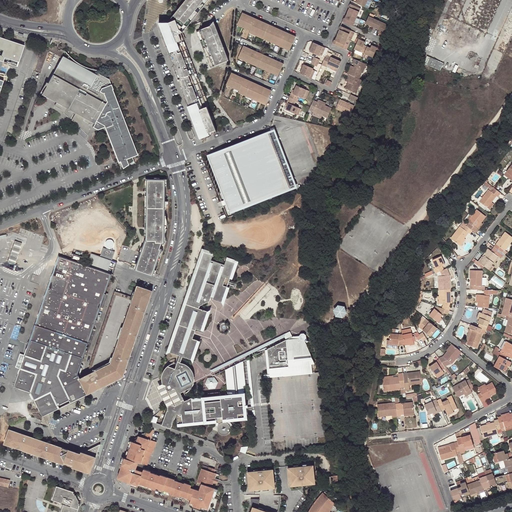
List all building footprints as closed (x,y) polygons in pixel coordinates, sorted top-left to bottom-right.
[(217,132),(207,106),(179,34),(181,33),(182,31),(180,29),(203,0),(185,0),(173,15),(177,19),(168,23),(167,22),(162,22),(159,23),(162,32),(164,32),(166,39),(169,45),(166,46),(179,79),(177,80),(190,113),(193,112),(197,121),(195,124),(200,139),(217,132)] [(182,33),(208,0),(203,0),(180,29),(182,31),(181,33),(179,34),(207,106),(209,106),(183,39),(184,39),(182,33)] [(357,17),(361,8),(350,4),(349,7),(350,8),(347,13),(357,17)] [(242,13),(238,23),(244,25),(248,16),(242,13)] [(345,18),(344,18),(342,21),(353,26),(357,17),(347,13),(345,18)] [(244,26),(251,29),(256,19),(249,16),(244,26)] [(379,21),(374,18),(369,16),(367,22),(366,23),(376,28),(379,21)] [(262,22),(256,19),(251,29),(250,31),(257,34),(262,22)] [(379,29),(378,32),(384,34),(388,25),(379,21),(376,28),(379,29)] [(257,34),(263,37),(269,25),(262,22),(257,34)] [(200,30),(202,36),(203,39),(206,46),(208,52),(210,56),(214,66),(228,60),(214,24),(201,29),(200,30)] [(275,28),(269,25),(263,37),(270,40),(275,28)] [(340,30),(338,35),(347,39),(351,31),(340,26),(339,29),(340,30)] [(270,40),(277,43),(282,31),(275,28),(270,40)] [(289,34),(282,31),(277,43),(284,46),(289,34)] [(296,37),(289,34),(284,46),(290,49),(296,37)] [(333,44),(343,48),(347,39),(338,35),(335,40),(334,40),(333,44)] [(0,72),(3,60),(18,64),(24,43),(0,36),(0,72)] [(362,52),(364,53),(368,46),(364,44),(365,42),(359,39),(357,43),(354,49),(356,49),(362,52)] [(92,127),(88,125),(90,121),(94,124),(96,121),(103,126),(120,167),(134,161),(131,157),(137,155),(109,79),(98,73),(97,75),(63,56),(66,52),(66,51),(61,49),(60,51),(59,50),(54,47),(52,47),(49,45),(43,42),(42,47),(48,50),(61,58),(48,84),(42,94),(57,102),(55,106),(60,109),(64,113),(68,107),(76,111),(72,120),(81,129),(83,125),(87,126),(84,132),(87,135),(92,127)] [(314,42),(310,52),(319,56),(319,55),(323,46),(314,42)] [(371,48),(368,46),(364,53),(373,57),(377,48),(372,45),(371,48)] [(245,61),(250,49),(243,46),(238,58),(245,61)] [(39,73),(40,73),(48,50),(42,47),(34,71),(39,73)] [(257,52),(250,49),(245,61),(251,64),(257,52)] [(251,64),(258,67),(263,55),(257,52),(251,64)] [(270,58),(263,55),(258,67),(265,70),(270,58)] [(330,58),(326,56),(324,61),(322,65),(326,67),(328,64),(338,69),(341,62),(331,57),(330,58)] [(442,63),(429,57),(425,64),(439,70),(442,63)] [(265,70),(271,73),(277,61),(270,58),(265,70)] [(277,61),(271,73),(278,76),(283,64),(277,61)] [(367,64),(361,61),(360,61),(358,65),(356,64),(355,67),(353,67),(351,66),(347,74),(349,74),(351,75),(359,78),(362,72),(362,73),(367,64)] [(303,65),(302,68),(300,73),(309,77),(313,70),(313,68),(304,64),(303,65)] [(231,73),(227,82),(234,86),(238,76),(231,73)] [(359,78),(351,75),(348,82),(345,88),(356,92),(361,80),(359,78)] [(234,86),(240,89),(245,79),(238,76),(234,86)] [(240,91),(246,94),(251,82),(245,79),(240,89),(240,91)] [(246,94),(253,97),(258,85),(251,82),(246,94)] [(253,97),(259,100),(265,88),(258,85),(253,97)] [(297,85),(294,90),(293,94),(291,93),(289,97),(296,101),(298,96),(305,99),(309,91),(297,85)] [(271,91),(265,88),(259,100),(266,103),(271,91)] [(296,101),(289,97),(287,102),(289,103),(287,106),(286,109),(299,115),(301,109),(294,106),(296,101)] [(340,99),(336,108),(344,112),(350,115),(351,114),(354,105),(340,99)] [(309,110),(327,118),(332,108),(325,105),(317,102),(313,100),(309,110)] [(275,130),(268,132),(270,137),(289,187),(290,189),(290,191),(297,188),(275,130)] [(224,151),(211,156),(230,204),(228,205),(231,211),(288,190),(287,187),(289,187),(270,137),(268,137),(267,135),(224,151)] [(211,156),(224,151),(222,146),(207,152),(209,155),(209,156),(211,156)] [(207,155),(226,205),(228,205),(230,204),(211,156),(209,156),(209,155),(207,155)] [(148,180),(147,245),(144,244),(136,269),(151,274),(155,275),(164,248),(164,181),(148,180)] [(487,208),(491,203),(496,196),(498,197),(501,193),(493,188),(490,191),(488,190),(479,202),(487,208)] [(469,223),(468,224),(466,226),(472,230),(475,233),(478,230),(476,228),(481,222),(485,216),(476,210),(471,216),(467,222),(469,223)] [(458,228),(450,239),(459,245),(464,238),(468,232),(458,228)] [(511,236),(505,231),(500,237),(496,242),(494,246),(503,250),(505,250),(511,240),(511,236)] [(15,241),(8,262),(15,264),(22,243),(15,241)] [(102,247),(100,256),(111,260),(114,251),(102,247)] [(501,252),(493,247),(491,249),(498,255),(499,255),(501,252)] [(487,249),(485,252),(486,253),(483,257),(481,256),(478,261),(481,264),(488,269),(491,265),(498,256),(490,251),(487,249)] [(476,260),(478,261),(481,256),(483,257),(486,253),(485,252),(484,253),(482,251),(477,258),(475,256),(474,258),(475,259),(476,260)] [(222,302),(235,263),(226,260),(225,264),(212,260),(213,255),(204,252),(189,296),(207,302),(210,300),(211,296),(213,297),(212,299),(222,302)] [(59,255),(24,356),(21,367),(15,383),(14,386),(31,392),(34,398),(42,415),(59,407),(69,402),(87,393),(79,378),(78,377),(77,374),(86,347),(88,342),(103,297),(104,292),(111,273),(107,272),(111,260),(99,256),(91,253),(89,259),(87,265),(59,255)] [(436,269),(434,270),(435,274),(444,270),(442,266),(444,265),(440,256),(432,260),(432,261),(436,269)] [(435,276),(438,276),(438,283),(439,290),(450,289),(449,275),(443,276),(442,274),(448,272),(447,268),(444,270),(435,274),(435,276)] [(473,279),(473,285),(470,285),(470,289),(485,290),(486,286),(482,285),(483,277),(483,270),(470,270),(470,279),(471,279),(473,279)] [(495,275),(491,280),(502,287),(505,282),(495,275)] [(114,291),(88,367),(91,373),(97,385),(122,373),(150,290),(137,286),(135,292),(134,297),(131,297),(114,291)] [(439,290),(439,296),(440,303),(444,303),(450,303),(451,303),(451,297),(450,289),(439,290)] [(122,373),(97,385),(91,373),(79,378),(87,393),(87,394),(123,376),(152,291),(150,290),(122,373)] [(419,294),(417,300),(416,303),(413,308),(416,310),(419,305),(419,304),(421,301),(422,291),(421,291),(419,291),(419,294)] [(480,295),(479,303),(478,307),(489,308),(490,296),(486,296),(480,295)] [(175,388),(181,402),(184,400),(178,386),(192,379),(188,371),(186,372),(183,364),(180,363),(182,356),(191,359),(197,340),(192,338),(195,328),(201,330),(207,311),(198,308),(199,306),(207,302),(189,296),(170,352),(178,355),(174,368),(170,367),(168,368),(167,369),(166,371),(165,372),(165,374),(164,375),(164,377),(164,379),(164,381),(164,382),(165,384),(165,385),(165,386),(165,387),(166,387),(166,388),(167,389),(168,390),(169,390),(170,390),(171,390),(172,389),(173,389),(173,388),(174,387),(175,388)] [(511,299),(506,298),(502,315),(506,315),(509,316),(511,317),(511,299)] [(345,316),(346,305),(335,304),(334,316),(345,316)] [(425,312),(429,315),(435,309),(431,306),(425,312)] [(429,315),(436,321),(439,318),(443,313),(447,314),(449,310),(441,308),(439,307),(438,312),(435,309),(429,315)] [(484,330),(486,330),(491,317),(489,316),(483,314),(482,314),(479,320),(478,324),(479,324),(478,327),(484,330)] [(422,331),(424,332),(429,336),(432,332),(433,333),(437,328),(425,319),(422,324),(425,327),(422,331)] [(470,329),(472,330),(468,340),(467,344),(477,349),(484,330),(478,327),(471,325),(470,329)] [(404,345),(404,346),(409,345),(409,343),(413,342),(413,341),(412,335),(411,329),(401,331),(402,334),(404,345)] [(390,333),(390,335),(390,341),(387,340),(386,348),(394,348),(394,344),(398,345),(398,346),(399,346),(404,345),(402,334),(398,334),(390,333)] [(267,348),(269,373),(312,368),(311,362),(314,362),(304,339),(301,339),(299,337),(287,339),(267,348)] [(511,344),(506,341),(500,352),(506,356),(511,358),(511,344)] [(439,359),(445,368),(446,367),(451,363),(452,364),(462,352),(454,346),(450,351),(449,351),(444,356),(439,359)] [(507,366),(509,367),(511,362),(505,358),(506,356),(500,352),(498,351),(494,349),(492,354),(498,357),(493,366),(502,371),(503,370),(505,365),(507,366)] [(165,369),(163,371),(162,374),(162,380),(163,384),(163,386),(162,387),(162,388),(161,389),(161,390),(160,391),(159,392),(166,405),(166,404),(167,403),(167,402),(168,402),(169,402),(170,401),(171,402),(172,402),(173,403),(174,404),(174,405),(181,402),(175,388),(174,387),(173,388),(173,389),(172,389),(171,390),(170,390),(169,390),(168,390),(167,389),(166,388),(166,387),(165,387),(165,386),(165,385),(165,384),(164,382),(164,381),(164,379),(164,377),(164,375),(165,374),(165,372),(166,371),(167,369),(168,368),(170,367),(174,368),(178,355),(170,352),(166,366),(168,366),(166,368),(165,369)] [(439,359),(436,361),(437,363),(433,365),(430,367),(435,375),(443,371),(444,369),(446,368),(445,368),(439,359)] [(225,369),(227,396),(239,395),(246,394),(242,360),(225,369)] [(405,387),(405,390),(409,390),(409,385),(421,384),(420,372),(412,372),(412,374),(407,374),(407,373),(403,373),(405,387)] [(399,377),(393,377),(382,379),(383,391),(400,388),(405,387),(403,373),(398,374),(399,377)] [(217,382),(213,377),(207,377),(204,383),(208,388),(215,387),(217,382)] [(470,389),(471,390),(474,388),(471,383),(469,380),(466,382),(465,380),(452,387),(457,397),(464,393),(464,392),(470,389)] [(492,383),(485,386),(479,390),(480,392),(477,394),(481,402),(485,400),(484,399),(490,395),(491,396),(497,392),(492,383)] [(244,418),(244,413),(243,406),(242,397),(239,395),(227,396),(191,399),(191,397),(184,400),(181,402),(174,405),(174,404),(173,403),(172,402),(171,402),(170,401),(169,402),(168,402),(167,402),(167,403),(166,404),(166,405),(166,407),(167,409),(162,425),(171,428),(174,417),(177,416),(178,423),(198,421),(198,424),(217,423),(218,424),(217,425),(217,427),(217,429),(217,431),(219,433),(221,434),(222,434),(225,434),(227,434),(229,432),(230,430),(230,428),(230,426),(228,424),(227,422),(229,420),(244,418)] [(454,412),(453,411),(451,408),(456,406),(451,395),(446,398),(447,400),(442,402),(441,400),(440,399),(437,400),(441,410),(445,408),(448,415),(454,412)] [(437,412),(441,410),(437,400),(436,399),(424,405),(428,414),(436,411),(437,412)] [(391,414),(391,416),(392,417),(397,417),(396,416),(395,404),(395,402),(392,402),(377,404),(378,417),(385,417),(385,415),(391,414)] [(396,416),(400,416),(400,414),(400,413),(403,413),(403,414),(413,413),(412,402),(395,404),(396,416)] [(433,414),(437,412),(436,411),(428,414),(427,415),(429,419),(434,416),(433,414)] [(511,413),(510,414),(501,416),(498,417),(498,419),(501,428),(504,427),(511,424),(511,413)] [(501,428),(498,419),(494,420),(494,422),(490,423),(486,424),(480,426),(483,437),(498,433),(497,430),(501,429),(501,428)] [(474,441),(480,439),(478,434),(477,430),(475,422),(469,425),(472,435),(473,434),(474,441)] [(146,465),(147,465),(150,457),(149,457),(150,454),(151,455),(152,451),(153,451),(157,441),(151,439),(154,429),(152,428),(139,435),(139,436),(131,440),(125,457),(122,467),(118,477),(128,481),(127,483),(138,487),(144,468),(145,468),(146,465)] [(90,473),(97,454),(97,453),(93,451),(92,448),(81,454),(8,429),(7,436),(4,444),(64,464),(65,462),(72,464),(71,466),(90,473)] [(463,451),(465,450),(464,447),(472,445),(470,435),(465,436),(463,437),(461,438),(457,439),(457,442),(460,451),(461,454),(464,453),(463,451)] [(460,451),(457,442),(448,444),(449,446),(437,449),(441,460),(456,455),(455,452),(460,451)] [(100,444),(92,448),(93,451),(97,453),(100,444)] [(504,450),(496,452),(499,461),(503,460),(509,458),(508,452),(505,453),(504,450)] [(511,457),(509,458),(503,460),(505,467),(507,466),(511,464),(511,457)] [(138,487),(150,491),(154,492),(167,497),(171,498),(185,503),(186,500),(186,498),(190,499),(190,501),(189,504),(208,511),(213,495),(215,488),(211,486),(213,481),(217,483),(218,479),(214,478),(216,472),(220,473),(221,470),(202,464),(196,481),(201,482),(199,489),(190,487),(191,484),(184,482),(174,479),(174,478),(161,474),(161,475),(151,471),(152,470),(145,468),(144,468),(138,487)] [(314,478),(313,464),(288,467),(289,481),(291,481),(291,485),(300,484),(300,482),(302,482),(303,484),(313,483),(313,479),(314,478)] [(273,469),(248,471),(249,485),(251,485),(251,489),(260,488),(260,487),(262,486),(263,488),(273,487),(273,483),(274,483),(273,469)] [(511,471),(509,473),(494,477),(497,485),(499,492),(511,488),(511,471)] [(494,477),(493,473),(486,475),(490,486),(493,485),(494,486),(497,485),(494,477)] [(480,479),(483,490),(486,489),(486,487),(490,486),(486,475),(479,478),(480,479)] [(456,484),(458,487),(461,486),(460,483),(465,481),(464,479),(456,482),(456,484)] [(473,482),(477,494),(480,492),(480,491),(483,490),(480,479),(473,482)] [(460,483),(461,486),(458,487),(461,495),(469,492),(467,485),(465,481),(460,483)] [(469,492),(470,495),(474,493),(475,495),(477,494),(473,482),(467,485),(469,492)] [(449,486),(455,504),(463,501),(461,498),(461,495),(458,487),(456,484),(454,484),(449,486)] [(76,511),(79,506),(78,505),(79,503),(77,500),(80,499),(78,496),(76,497),(74,494),(73,493),(73,492),(56,486),(51,500),(61,503),(60,504),(62,504),(59,511),(76,511)] [(335,505),(333,504),(334,501),(334,502),(333,503),(331,503),(330,504),(329,504),(328,504),(327,503),(325,503),(324,502),(323,501),(323,500),(322,499),(322,498),(322,497),(322,496),(322,494),(322,493),(323,492),(317,498),(315,501),(313,505),(308,511),(331,511),(330,510),(331,508),(333,509),(334,509),(335,508),(336,507),(336,506),(335,505)] [(334,502),(334,501),(323,492),(322,493),(322,494),(322,496),(322,497),(322,498),(322,499),(323,500),(323,501),(324,502),(325,503),(327,503),(328,504),(329,504),(330,504),(331,503),(333,503),(334,502)] [(269,511),(265,511),(264,511),(262,511),(263,510),(257,508),(259,499),(251,498),(251,506),(254,507),(253,510),(252,510),(251,511),(250,511),(269,511)]
